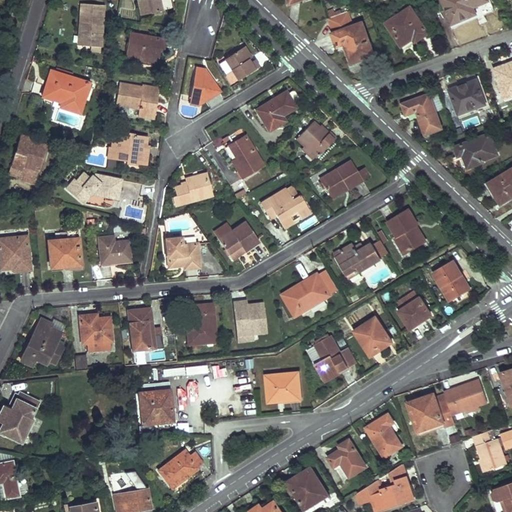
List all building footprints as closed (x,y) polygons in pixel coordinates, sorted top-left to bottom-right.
[(139,0),(140,4),(146,2),(149,11),(162,9),(160,0),(139,0)] [(442,0),(452,24),(463,19),(475,15),(472,8),(488,2),(486,0),(442,0)] [(146,2),(140,4),(142,13),(149,11),(146,2)] [(105,5),(81,3),(79,44),(102,46),(105,5)] [(386,24),(394,35),(401,46),(417,35),(420,39),(428,34),(410,8),(386,24)] [(374,53),(361,23),(354,26),(347,11),(329,18),(328,18),(334,33),(333,34),(337,46),(345,43),(353,61),(374,53)] [(165,40),(130,34),(127,57),(136,59),(137,56),(157,59),(159,49),(163,50),(165,40)] [(242,48),(225,59),(232,71),(239,80),(260,67),(255,60),(251,62),(242,48)] [(225,59),(218,63),(226,75),(232,71),(225,59)] [(505,98),(511,95),(511,62),(494,70),(505,98)] [(44,95),(63,102),(72,105),(74,101),(83,104),(90,83),(53,69),(44,95)] [(205,70),(196,69),(189,104),(198,105),(220,92),(205,70)] [(458,115),(485,105),(476,80),(449,90),(458,115)] [(131,85),(119,83),(116,104),(139,109),(138,116),(155,119),(159,88),(143,85),(142,89),(130,87),(131,85)] [(286,91),(257,109),(269,130),(286,120),(283,115),(296,107),(286,91)] [(403,105),(405,110),(407,115),(416,112),(425,135),(442,129),(429,95),(403,105)] [(80,113),(83,104),(74,101),(72,105),(63,102),(62,106),(80,113)] [(504,101),(497,103),(502,118),(510,116),(504,101)] [(460,119),(487,109),(485,105),(458,115),(460,119)] [(313,121),(297,138),(305,146),(315,156),(317,157),(336,137),(330,131),(328,132),(320,125),(319,126),(313,121)] [(140,163),(144,137),(135,136),(135,134),(119,132),(119,137),(113,136),(111,148),(109,148),(108,157),(128,160),(128,163),(134,164),(134,162),(140,163)] [(32,137),(21,134),(9,174),(20,177),(20,174),(36,179),(47,146),(31,140),(32,137)] [(463,155),(466,161),(468,168),(483,162),(483,160),(497,155),(489,134),(455,148),(458,156),(463,155)] [(265,165),(245,135),(229,146),(240,162),(236,165),(244,179),(265,165)] [(48,143),(32,137),(31,140),(47,146),(48,143)] [(149,137),(144,137),(140,163),(147,164),(149,137)] [(315,156),(305,146),(302,148),(313,158),(315,156)] [(357,171),(350,161),(320,180),(330,196),(345,186),(348,189),(362,179),(357,171)] [(365,166),(357,171),(362,179),(370,175),(365,166)] [(494,193),(496,192),(497,192),(503,201),(511,196),(511,169),(489,184),(494,193)] [(122,180),(94,174),(92,176),(85,170),(76,180),(79,183),(70,192),(81,202),(104,206),(105,197),(118,199),(122,180)] [(212,194),(207,173),(187,178),(188,184),(176,187),(178,195),(175,196),(177,204),(212,194)] [(36,179),(20,174),(20,177),(19,179),(35,184),(36,179)] [(79,183),(76,180),(74,178),(65,187),(70,192),(79,183)] [(287,188),(261,203),(271,219),(277,215),(285,227),(295,221),(291,214),(297,210),(302,217),(311,211),(301,194),(294,199),(287,188)] [(419,225),(409,210),(388,223),(396,236),(395,237),(405,255),(417,248),(416,247),(425,241),(416,226),(419,225)] [(226,221),(213,231),(218,238),(231,229),(226,221)] [(231,229),(218,238),(233,259),(259,241),(246,221),(233,231),(231,228),(231,229)] [(67,239),(49,240),(51,268),(81,265),(79,239),(77,229),(67,229),(67,239)] [(26,236),(0,238),(0,268),(0,272),(30,270),(26,236)] [(113,236),(98,238),(101,263),(130,260),(128,241),(114,242),(113,236)] [(180,237),(164,239),(167,265),(182,264),(183,268),(198,266),(196,243),(195,243),(191,243),(181,244),(180,238),(180,237)] [(390,253),(381,238),(372,243),(381,258),(390,253)] [(346,251),(337,257),(349,277),(381,258),(372,243),(358,251),(353,243),(344,248),(346,251)] [(344,248),(334,253),(337,257),(346,251),(344,248)] [(454,261),(434,273),(450,300),(470,288),(454,261)] [(338,289),(326,268),(318,273),(330,294),(338,289)] [(318,273),(284,293),(296,314),(330,294),(318,273)] [(413,289),(394,302),(399,310),(418,298),(413,289)] [(418,298),(399,310),(410,327),(430,314),(420,297),(418,298)] [(248,300),(234,302),(237,342),(254,340),(253,334),(266,332),(263,304),(248,305),(248,300)] [(213,304),(192,306),(193,323),(186,324),(188,345),(216,342),(213,304)] [(149,309),(129,311),(133,350),(163,346),(162,334),(153,334),(149,309)] [(96,315),(80,316),(82,344),(87,344),(87,350),(110,348),(109,342),(112,341),(109,318),(96,319),(96,315)] [(376,316),(355,330),(371,355),(393,341),(376,316)] [(59,332),(64,323),(54,318),(50,325),(51,325),(50,328),(59,332)] [(50,325),(41,320),(20,361),(30,366),(34,359),(45,364),(47,359),(55,363),(62,347),(54,343),(57,337),(59,332),(50,328),(51,325),(50,325)] [(172,333),(164,334),(165,346),(172,346),(172,333)] [(348,367),(331,335),(315,343),(324,359),(315,364),(324,381),(348,367)] [(64,341),(57,337),(54,343),(62,347),(64,341)] [(315,343),(306,349),(315,364),(324,359),(315,343)] [(357,361),(349,345),(339,350),(348,367),(357,361)] [(85,355),(75,356),(76,368),(86,367),(85,355)] [(212,380),(219,379),(219,373),(232,372),(231,362),(210,365),(212,380)] [(205,381),(206,363),(199,363),(198,381),(205,381)] [(511,370),(501,375),(511,404),(511,370)] [(300,372),(267,374),(269,402),(302,398),(300,372)] [(487,404),(479,382),(444,395),(445,397),(452,416),(465,411),(478,407),(487,404)] [(170,390),(139,393),(142,423),(172,421),(170,390)] [(39,401),(19,392),(12,408),(4,404),(0,411),(0,421),(3,423),(0,427),(0,431),(21,441),(33,418),(30,417),(39,401)] [(433,395),(407,404),(417,433),(443,423),(445,428),(455,424),(452,416),(445,397),(435,400),(433,395)] [(478,407),(465,411),(467,415),(480,411),(478,407)] [(387,415),(365,429),(384,459),(402,447),(389,427),(393,424),(387,415)] [(443,423),(417,433),(419,437),(445,428),(443,423)] [(440,430),(443,445),(460,442),(457,427),(440,430)] [(488,432),(475,437),(482,460),(484,460),(488,472),(507,465),(498,439),(496,440),(493,431),(488,432)] [(507,450),(511,448),(511,432),(502,436),(507,450)] [(340,450),(327,458),(334,468),(341,465),(349,478),(366,468),(349,440),(338,447),(340,450)] [(190,454),(186,449),(159,470),(172,487),(198,467),(199,466),(203,462),(194,451),(190,454)] [(11,460),(0,462),(0,482),(2,482),(4,496),(18,494),(11,460)] [(378,481),(356,495),(359,504),(372,501),(375,511),(414,499),(402,465),(389,473),(394,486),(381,490),(378,481)] [(303,473),(288,483),(306,511),(329,496),(313,471),(305,476),(303,473)] [(511,511),(511,486),(499,491),(498,491),(497,491),(496,491),(496,492),(495,492),(495,493),(494,494),(494,495),(493,495),(493,496),(493,497),(493,498),(494,498),(494,499),(494,500),(495,500),(495,501),(496,501),(496,502),(497,502),(498,502),(499,502),(500,502),(501,502),(506,500),(509,511),(511,511)] [(147,488),(114,494),(117,511),(122,511),(151,507),(147,488)] [(329,496),(306,511),(312,511),(331,500),(329,496)] [(96,511),(94,502),(69,507),(70,511),(96,511)] [(260,506),(251,511),(280,511),(274,503),(263,510),(260,506)]
